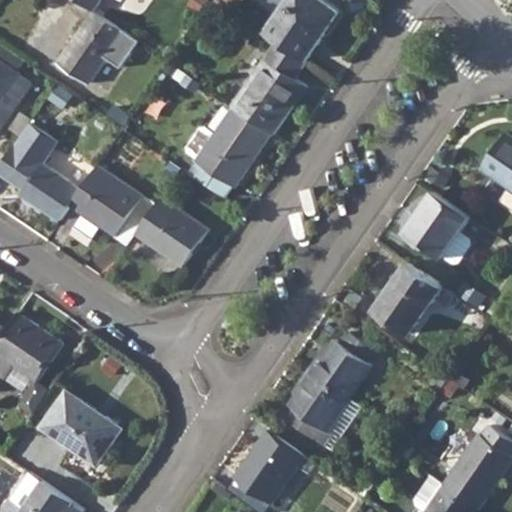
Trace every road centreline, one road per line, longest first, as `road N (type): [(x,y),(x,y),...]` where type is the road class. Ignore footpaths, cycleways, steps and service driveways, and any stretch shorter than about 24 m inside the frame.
road 1 (residential): [(239,404),(466,70),(507,31)]
road 2 (residential): [(426,0),(193,333)]
road 3 (residential): [(180,335),(133,324),(0,233)]
